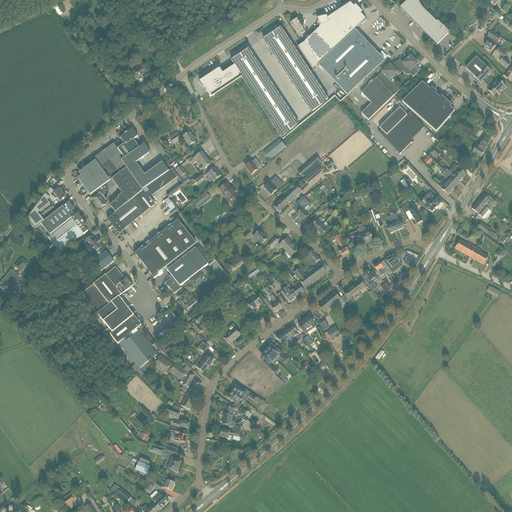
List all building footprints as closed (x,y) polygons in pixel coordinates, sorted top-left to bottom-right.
[(437,22),(422,7),(417,0),(408,0),(400,8),(437,46),(450,33),(438,21),(437,22)] [(319,28),(304,43),(298,47),(313,69),(318,64),(366,19),(361,14),(362,12),(356,5),(354,7),(350,3),(327,18),(327,16),(317,18),(319,28)] [(489,16),(495,21),(499,15),(494,11),(489,16)] [(291,23),(299,35),(305,31),(297,19),(291,23)] [(279,29),(264,39),(313,114),(329,101),(281,28),(279,29)] [(364,40),(356,31),(355,30),(318,65),(347,96),(384,61),(384,60),(383,60),(367,43),(368,41),(365,39),(364,40)] [(496,42),(498,43),(501,38),(490,31),(487,36),(490,38),(496,42)] [(494,44),(496,42),(490,38),(489,40),(488,39),(485,43),(486,44),(484,46),(487,48),(487,49),(490,52),(491,51),(496,46),(494,44)] [(500,46),(496,50),(504,57),(508,53),(500,46)] [(247,51),(233,59),(285,138),(301,124),(254,53),(251,48),(247,51)] [(492,55),(499,62),(506,68),(510,64),(503,58),(502,58),(495,51),(492,55)] [(386,69),(361,93),(371,104),(361,113),(368,121),(378,111),(396,94),(400,90),(390,80),(393,77),(395,78),(399,75),(405,69),(407,72),(410,72),(410,71),(414,75),(416,72),(413,69),(416,66),(416,65),(416,62),(414,60),(415,59),(410,55),(408,57),(408,58),(403,63),(401,62),(399,63),(397,61),(392,67),(390,65),(386,69)] [(476,58),(465,69),(480,83),(491,72),(476,58)] [(135,70),(135,69),(131,71),(133,74),(136,73),(138,77),(144,73),(146,77),(152,73),(146,64),(141,68),(140,67),(135,70)] [(211,96),(242,76),(235,66),(223,74),(221,75),(218,70),(199,82),(203,87),(205,86),(208,91),(211,96)] [(498,79),(488,90),(494,96),(497,93),(499,95),(506,87),(498,79)] [(440,98),(435,94),(437,92),(431,87),(430,89),(422,82),(402,102),(436,132),(455,111),(450,107),(452,105),(443,97),(441,96),(440,98)] [(378,132),(398,153),(402,149),(404,150),(412,143),(411,143),(410,141),(421,130),(400,108),(379,128),(381,130),(378,132)] [(475,123),(481,129),(485,124),(479,118),(475,123)] [(450,132),(454,135),(458,130),(454,126),(455,126),(452,124),(448,129),(451,131),(450,132)] [(120,153),(124,159),(139,148),(139,147),(133,140),(138,137),(132,129),(128,132),(124,135),(120,138),(124,144),(118,149),(120,153)] [(190,146),(195,142),(192,137),(193,136),(190,132),(183,137),(186,143),(183,144),(183,146),(185,149),(187,150),(191,147),(190,146)] [(171,139),(173,144),(181,139),(178,135),(171,139)] [(476,147),(472,153),(480,158),(484,152),(491,140),(485,136),(477,148),(476,147)] [(263,152),(269,160),(286,147),(279,139),(263,152)] [(110,206),(116,213),(125,205),(134,198),(133,197),(143,191),(127,169),(121,161),(124,159),(120,153),(118,149),(114,144),(94,159),(95,161),(110,181),(112,180),(122,194),(118,197),(119,199),(110,206)] [(127,169),(143,191),(144,190),(143,190),(147,188),(151,185),(169,171),(163,162),(145,175),(136,163),(151,153),(144,144),(139,148),(124,159),(121,161),(127,169)] [(200,163),(203,162),(206,159),(202,152),(192,159),(191,157),(187,160),(188,162),(189,162),(190,163),(191,162),(192,161),(194,163),(196,162),(198,165),(200,163)] [(298,172),(303,177),(321,162),(317,156),(298,172)] [(423,161),(427,165),(432,161),(428,157),(423,161)] [(203,162),(200,163),(202,166),(199,168),(201,171),(210,164),(206,159),(203,162)] [(90,196),(110,181),(95,161),(92,164),(91,162),(85,167),(86,168),(79,173),(79,174),(79,175),(79,177),(79,178),(78,179),(84,187),(83,187),(87,192),(88,192),(90,196)] [(324,166),(328,171),(334,166),(330,161),(324,166)] [(246,167),(251,174),(258,170),(252,162),(246,167)] [(445,178),(438,186),(441,189),(448,195),(452,191),(457,185),(466,175),(463,171),(457,166),(455,165),(453,167),(455,169),(453,171),(451,171),(450,172),(446,169),(444,172),(442,175),(445,178)] [(178,172),(181,177),(185,175),(185,174),(186,173),(181,166),(176,170),(178,172)] [(208,173),(214,181),(221,176),(214,168),(208,173)] [(184,186),(189,183),(190,182),(187,178),(185,175),(181,177),(178,172),(175,174),(179,179),(184,186)] [(189,183),(191,186),(193,185),(196,184),(204,178),(201,173),(193,180),(190,182),(189,183)] [(405,182),(409,187),(413,184),(409,179),(407,177),(403,180),(405,182)] [(287,184),(283,179),(282,178),(278,181),(284,187),(287,184)] [(308,183),(311,189),(317,186),(314,180),(308,183)] [(265,188),(271,194),(277,189),(270,182),(265,188)] [(151,185),(147,188),(153,196),(157,193),(151,185)] [(283,193),(285,195),(273,206),(279,213),(302,191),(296,185),(291,189),(289,187),(283,193)] [(223,186),(222,194),(225,194),(226,195),(226,197),(227,197),(229,199),(229,201),(231,201),(231,202),(232,202),(232,204),(239,205),(239,198),(237,198),(236,196),(237,193),(234,190),(230,190),(230,187),(223,186)] [(36,228),(41,224),(54,214),(65,205),(62,201),(63,200),(64,199),(66,197),(60,190),(61,190),(60,189),(54,193),(56,196),(57,196),(58,198),(52,202),(49,197),(46,194),(28,219),(36,228)] [(125,205),(116,213),(108,219),(119,234),(155,205),(144,190),(143,191),(133,197),(134,198),(125,205)] [(100,197),(103,195),(100,192),(91,199),(100,209),(101,210),(105,208),(104,206),(106,204),(100,197)] [(193,203),(198,209),(211,199),(206,192),(193,203)] [(430,193),(420,203),(424,207),(425,208),(428,211),(429,210),(432,213),(437,207),(441,203),(438,200),(434,196),(433,196),(430,193)] [(491,209),(496,203),(487,196),(486,197),(483,195),(472,209),(482,218),(485,219),(492,210),(491,209)] [(304,198),(292,210),(297,215),(303,221),(307,217),(308,216),(305,212),(311,206),(304,198)] [(401,204),(405,211),(411,208),(405,198),(400,201),(402,204),(401,204)] [(41,224),(50,235),(48,237),(60,253),(88,231),(85,227),(87,225),(85,222),(85,221),(84,220),(83,220),(78,214),(75,216),(72,211),(75,209),(72,206),(73,206),(72,204),(71,205),(69,202),(65,205),(54,214),(41,224)] [(321,211),(324,214),(331,210),(328,206),(322,210),(321,211)] [(421,218),(422,218),(416,207),(409,211),(417,225),(423,221),(421,218)] [(403,208),(400,210),(405,222),(409,220),(403,208)] [(176,210),(173,212),(182,224),(186,222),(176,210)] [(379,227),(383,226),(378,214),(375,216),(377,222),(378,227),(379,227)] [(343,235),(345,239),(345,238),(346,240),(345,240),(346,241),(356,237),(359,246),(366,243),(365,240),(359,226),(358,226),(359,229),(357,230),(356,232),(348,235),(344,223),(345,223),(343,218),(339,219),(339,217),(338,218),(337,215),(335,216),(337,221),(338,225),(343,235)] [(406,225),(405,222),(404,221),(403,221),(403,219),(400,220),(399,218),(397,217),(395,218),(393,215),(391,216),(397,231),(403,228),(403,226),(406,225)] [(397,231),(391,216),(388,217),(387,218),(389,223),(387,224),(386,225),(390,234),(397,231)] [(312,226),(317,231),(322,226),(320,223),(323,220),(320,218),(312,226)] [(149,242),(151,244),(142,251),(140,250),(135,254),(153,277),(196,244),(178,220),(171,226),(172,227),(169,230),(167,229),(160,234),(162,236),(158,239),(156,237),(149,242)] [(477,228),(487,235),(491,230),(481,223),(477,228)] [(322,226),(317,231),(322,236),(331,227),(328,225),(325,228),(322,226)] [(365,240),(366,243),(372,241),(368,229),(365,230),(365,229),(363,228),(361,225),(359,226),(365,240)] [(262,234),(263,233),(260,230),(253,237),(260,245),(267,239),(262,234)] [(243,237),(246,240),(252,234),(249,231),(243,237)] [(345,238),(345,239),(342,234),(340,235),(339,235),(334,238),(341,248),(338,251),(342,256),(349,252),(342,243),(344,242),(344,241),(345,240),(346,240),(345,238)] [(103,252),(104,251),(101,247),(103,247),(100,243),(101,242),(99,240),(98,241),(97,239),(96,240),(92,236),(85,241),(89,246),(90,245),(93,250),(94,249),(96,252),(98,250),(98,251),(92,256),(95,260),(90,263),(98,273),(114,261),(106,251),(104,253),(103,252)] [(268,245),(266,247),(268,250),(270,248),(271,248),(278,241),(275,238),(268,245)] [(279,246),(290,258),(297,252),(296,251),(298,250),(287,238),(279,246)] [(455,249),(484,265),(489,257),(480,252),(481,250),(468,243),(467,245),(459,241),(455,249)] [(170,279),(165,283),(168,287),(169,287),(174,294),(178,291),(181,288),(180,287),(208,265),(195,248),(186,256),(184,253),(182,255),(183,258),(171,267),(167,270),(173,277),(170,279)] [(305,256),(313,265),(319,259),(311,250),(305,256)] [(386,261),(383,262),(391,272),(393,270),(394,271),(402,266),(400,262),(398,259),(397,260),(396,259),(396,258),(394,255),(385,259),(386,261)] [(230,265),(234,270),(246,261),(242,256),(230,265)] [(406,260),(404,263),(411,268),(415,261),(415,260),(409,257),(408,256),(405,260),(406,260)] [(14,267),(21,272),(28,264),(21,258),(14,267)] [(380,263),(374,267),(377,271),(376,272),(379,277),(383,274),(384,274),(385,276),(389,273),(385,266),(383,267),(380,263)] [(294,273),(305,288),(326,272),(320,264),(314,269),(313,268),(307,272),(308,273),(305,276),(299,269),(294,273)] [(82,294),(112,333),(134,316),(119,297),(121,295),(118,291),(123,287),(126,292),(131,287),(130,286),(132,284),(127,278),(125,279),(116,267),(82,294)] [(286,270),(288,273),(292,279),(295,277),(289,268),(286,270)] [(247,277),(249,280),(260,272),(260,271),(258,269),(247,277)] [(377,288),(372,281),(376,278),(370,269),(367,271),(366,271),(364,273),(364,274),(368,279),(365,281),(373,291),(377,288)] [(187,294),(194,289),(192,287),(204,277),(200,272),(189,281),(190,281),(185,285),(186,287),(184,288),(186,290),(184,291),(185,293),(180,297),(185,303),(183,304),(187,309),(196,302),(194,298),(192,300),(187,294)] [(13,295),(16,297),(19,294),(16,292),(17,290),(16,289),(18,287),(16,285),(18,282),(11,276),(1,288),(12,297),(13,295)] [(274,285),(269,278),(266,280),(270,287),(274,285)] [(395,279),(389,288),(395,292),(401,284),(395,279)] [(345,295),(341,299),(345,304),(345,305),(347,307),(354,301),(351,298),(366,287),(360,280),(344,293),(345,295)] [(280,285),(284,290),(285,289),(288,294),(289,293),(294,299),(298,297),(293,290),(290,292),(287,288),(289,286),(286,281),(280,285)] [(295,288),(293,290),(298,297),(304,292),(297,282),(293,285),(295,288)] [(237,290),(239,289),(235,284),(229,288),(236,297),(240,294),(237,290)] [(381,288),(386,294),(390,291),(385,285),(381,288)] [(487,292),(498,297),(501,291),(490,286),(487,292)] [(267,287),(264,289),(268,294),(269,294),(271,296),(270,297),(273,301),(272,302),(274,305),(271,307),(273,309),(276,313),(282,308),(279,304),(278,302),(277,302),(275,300),(272,295),(271,294),(272,294),(271,290),(269,291),(267,287)] [(284,290),(281,292),(290,303),(294,299),(289,293),(288,294),(285,289),(284,290)] [(345,304),(341,299),(340,299),(335,293),(319,306),(325,313),(338,302),(342,307),(345,305),(345,304)] [(252,299),(247,303),(249,306),(252,310),(256,307),(257,307),(262,304),(259,300),(256,296),(252,299)] [(157,322),(153,325),(158,332),(177,320),(171,309),(156,319),(157,322)] [(198,324),(208,315),(204,311),(189,325),(189,326),(190,326),(193,329),(199,334),(203,330),(197,325),(198,324)] [(139,370),(156,356),(157,355),(151,347),(156,344),(143,328),(142,329),(140,326),(141,325),(134,316),(112,333),(110,334),(118,344),(139,370)] [(311,331),(316,327),(314,324),(310,317),(304,322),(309,329),(309,328),(311,331)] [(306,331),(309,329),(304,322),(298,326),(301,330),(303,333),(304,333),(305,335),(308,333),(306,331)] [(316,327),(320,336),(324,334),(317,322),(314,324),(316,327)] [(235,328),(236,328),(233,324),(227,329),(230,332),(227,334),(227,333),(222,337),(229,345),(240,335),(235,328)] [(298,333),(293,326),(277,338),(282,345),(288,340),(291,344),(301,337),(298,333)] [(335,327),(326,333),(332,341),(341,336),(335,327)] [(308,336),(305,338),(313,349),(316,347),(308,336)] [(313,349),(305,338),(302,341),(307,347),(310,351),(313,349)] [(198,348),(204,353),(209,346),(204,340),(198,348)] [(271,346),(267,351),(275,359),(279,355),(286,363),(290,359),(279,346),(279,345),(275,349),(271,346)] [(271,363),(275,359),(267,351),(266,351),(265,350),(262,353),(263,354),(261,356),(265,360),(263,363),(275,374),(279,370),(271,363)] [(156,356),(139,370),(135,372),(141,379),(143,381),(146,385),(153,379),(149,376),(147,378),(145,375),(142,373),(152,365),(150,368),(157,373),(159,370),(164,375),(166,373),(167,374),(169,372),(180,381),(179,383),(189,388),(181,406),(189,410),(202,384),(192,380),(194,376),(188,373),(184,370),(175,363),(173,366),(172,365),(160,355),(158,358),(156,356)] [(198,356),(196,358),(199,360),(200,361),(206,365),(208,367),(210,365),(211,365),(212,364),(213,364),(213,363),(212,362),(213,361),(215,359),(211,356),(208,355),(207,357),(207,356),(204,360),(201,358),(198,356)] [(187,366),(191,369),(193,367),(182,358),(181,359),(180,358),(178,360),(187,366)] [(200,361),(199,360),(195,366),(204,373),(208,367),(206,365),(200,361)] [(232,391),(232,392),(241,399),(244,396),(246,398),(248,395),(236,387),(234,389),(234,388),(232,391)] [(241,399),(232,392),(231,393),(230,393),(229,395),(229,396),(228,398),(240,407),(242,404),(239,403),(241,399)] [(249,397),(255,401),(258,398),(251,393),(249,397)] [(222,421),(222,424),(222,425),(233,427),(234,427),(234,425),(235,423),(231,422),(232,416),(232,415),(233,412),(234,410),(229,405),(227,407),(225,414),(224,414),(224,415),(223,415),(223,417),(224,417),(223,421),(222,421)] [(180,412),(172,409),(167,407),(164,413),(178,419),(180,412)] [(239,410),(245,415),(248,412),(241,407),(239,410)] [(180,427),(179,428),(184,429),(184,428),(188,429),(190,423),(181,421),(181,423),(174,422),(173,426),(180,427)] [(220,433),(220,435),(220,436),(220,437),(228,438),(229,435),(234,436),(233,440),(239,441),(240,441),(240,438),(242,430),(243,426),(237,425),(236,428),(233,428),(232,431),(221,429),(221,433),(220,433)] [(178,442),(185,443),(187,436),(180,435),(181,431),(171,429),(170,433),(175,434),(174,441),(175,441),(174,442),(178,443),(178,442)] [(139,439),(145,442),(148,436),(142,433),(139,439)] [(114,446),(120,453),(122,451),(116,444),(114,446)] [(151,451),(163,455),(165,450),(153,446),(151,451)] [(94,460),(97,465),(103,460),(100,456),(94,460)] [(180,467),(180,466),(181,462),(177,461),(177,459),(167,456),(166,459),(171,461),(168,470),(177,473),(179,469),(179,468),(179,467),(180,467)] [(175,483),(170,482),(171,481),(173,477),(166,475),(164,478),(168,480),(167,480),(164,488),(172,491),(175,483)] [(142,487),(150,492),(154,487),(145,482),(142,487)] [(133,498),(120,488),(117,486),(113,492),(116,493),(129,504),(133,498)] [(62,501),(67,507),(77,499),(73,493),(62,501)] [(156,502),(155,503),(149,509),(146,505),(144,507),(141,510),(142,511),(157,511),(169,501),(163,495),(162,496),(159,493),(153,499),(156,502)]
